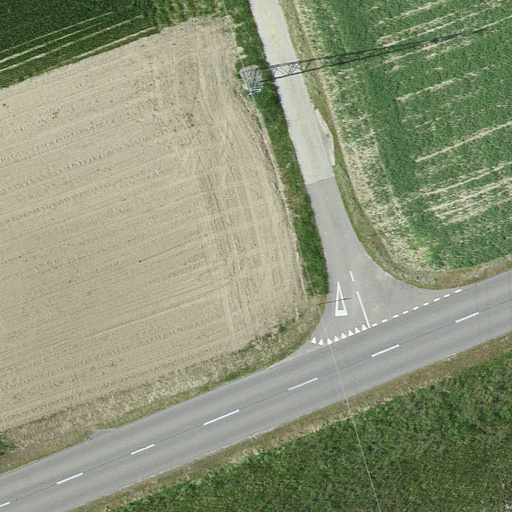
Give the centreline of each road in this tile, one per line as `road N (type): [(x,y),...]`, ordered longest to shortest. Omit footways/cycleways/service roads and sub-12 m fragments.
road 1 (tertiary): [(0,505),(511,298)]
road 2 (track): [(378,352),(268,0)]
